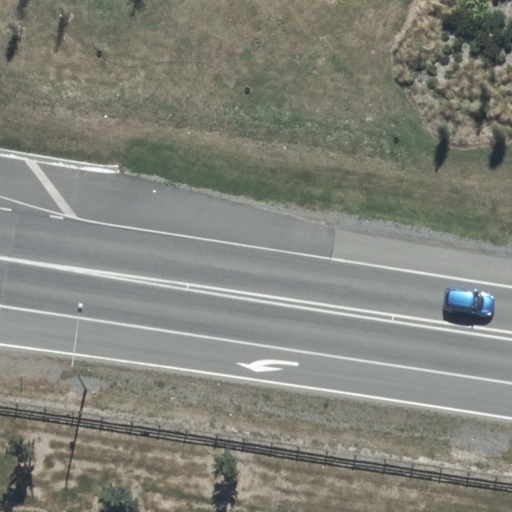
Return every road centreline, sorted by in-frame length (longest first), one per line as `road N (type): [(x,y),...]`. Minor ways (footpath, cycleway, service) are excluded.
road 1 (trunk): [(511,334),(0,255)]
road 2 (trunk): [(511,401),(0,322)]
